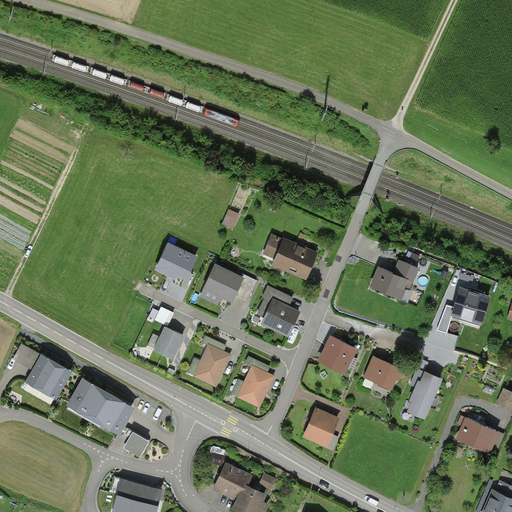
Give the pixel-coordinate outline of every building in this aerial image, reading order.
[(240,215),(229,210),(222,224),(233,229),(240,215)] [(284,239),(272,234),(263,254),(275,260),(272,266),(306,281),(318,253),(302,246),(284,238),(284,239)] [(186,282),(198,257),(168,243),(155,271),(170,278),(176,281),(177,278),(186,282)] [(393,274),(378,268),(370,287),(401,301),(406,289),(410,291),(413,283),(419,269),(399,261),(393,274)] [(241,277),(215,265),(200,297),(218,306),(221,299),(233,304),(236,297),(245,279),(241,277)] [(243,274),(241,277),(245,279),(236,297),(247,302),(258,281),(243,274)] [(491,291),(459,281),(454,297),(452,304),(451,309),(452,309),(482,318),(491,291)] [(294,298),(268,286),(262,298),(263,299),(256,314),(264,318),(261,325),(289,338),(301,312),(291,307),(290,307),(294,298)] [(451,309),(452,304),(447,302),(437,328),(447,331),(452,309),(451,309)] [(165,322),(168,324),(171,317),(154,308),(150,316),(164,323),(165,322)] [(164,323),(153,346),(174,356),(185,331),(168,324),(165,322),(164,323)] [(201,340),(208,343),(209,341),(224,349),(227,343),(205,332),(201,340)] [(358,345),(330,332),(317,357),(345,371),(358,345)] [(13,357),(31,367),(40,351),(22,341),(13,357)] [(194,372),(193,374),(216,384),(225,366),(231,352),(224,349),(209,341),(208,343),(201,358),(194,372)] [(42,349),(40,351),(31,367),(25,379),(56,397),(73,367),(42,349)] [(394,361),(373,352),(363,374),(392,386),(396,376),(399,377),(404,365),(394,361)] [(245,361),(251,364),(252,362),(268,370),(271,364),(249,353),(245,361)] [(194,372),(201,358),(195,355),(188,370),(194,372)] [(237,394),(237,395),(260,406),(268,387),(275,373),(268,370),(252,362),(251,364),(244,379),(237,394)] [(425,414),(443,373),(425,365),(420,377),(418,376),(409,396),(412,397),(408,407),(425,414)] [(136,402),(83,373),(67,403),(120,432),(136,402)] [(237,394),(244,379),(239,376),(232,391),(237,394)] [(511,387),(504,384),(497,400),(511,406),(511,387)] [(340,414),(315,404),(302,434),(327,445),(332,432),(334,429),(340,414)] [(499,427),(465,413),(456,435),(496,452),(505,432),(498,429),(499,427)] [(332,432),(327,445),(334,448),(339,435),(332,432)] [(211,452),(209,461),(223,463),(224,453),(211,452)] [(253,472),(226,458),(212,485),(235,497),(245,478),(249,480),(253,472)] [(275,476),(264,471),(259,482),(270,488),(275,476)] [(156,511),(163,485),(121,474),(111,511),(114,511),(156,511)] [(249,480),(245,478),(235,497),(231,504),(246,511),(263,511),(269,501),(263,498),(267,489),(249,480)] [(511,483),(500,478),(496,487),(511,493),(511,483)] [(511,511),(511,493),(496,487),(492,485),(490,491),(491,491),(484,507),(483,506),(480,511),(511,511)]
